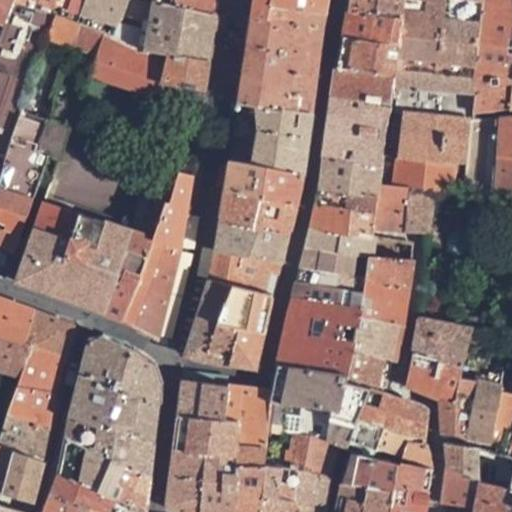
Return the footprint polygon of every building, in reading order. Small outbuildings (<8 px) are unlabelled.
[(0,0),(0,23),(3,24),(11,3),(12,0),(0,0)] [(12,0),(11,3),(39,11),(42,0),(12,0)] [(42,0),(39,11),(55,16),(80,24),(88,0),(42,0)] [(88,0),(80,24),(102,30),(112,33),(130,0),(88,0)] [(150,0),(143,42),(171,50),(208,61),(212,35),(216,12),(212,11),(173,0),(150,0)] [(173,0),(212,11),(214,0),(173,0)] [(267,20),(270,5),(326,11),(328,0),(253,0),(251,18),(267,20)] [(376,0),(348,0),(347,9),(375,13),(376,0)] [(403,0),(376,0),(375,13),(401,18),(403,0)] [(403,0),(401,18),(398,44),(394,75),(392,85),(477,90),(478,85),(482,0),(403,0)] [(511,0),(482,0),(478,85),(511,81),(511,0)] [(0,156),(4,158),(10,142),(21,112),(55,16),(39,11),(11,3),(3,24),(0,32),(0,156)] [(249,32),(247,47),(320,55),(326,11),(270,5),(267,20),(251,18),(249,32)] [(347,9),(343,35),(398,44),(401,18),(375,13),(347,9)] [(96,48),(86,75),(159,92),(164,78),(168,62),(171,50),(143,42),(112,33),(102,30),(96,48)] [(343,35),(337,65),(394,75),(398,44),(343,35)] [(311,112),(320,55),(247,47),(242,79),(238,104),(311,112)] [(206,76),(208,61),(171,50),(168,62),(164,78),(165,79),(168,80),(188,85),(195,88),(204,90),(206,76)] [(332,94),(390,103),(392,85),(394,75),(337,65),(332,94)] [(188,85),(168,80),(166,86),(186,93),(188,85)] [(511,107),(511,81),(478,85),(477,90),(475,112),(510,108),(511,107)] [(204,90),(195,88),(190,105),(201,109),(204,90)] [(332,94),(324,155),(382,164),(383,155),(390,103),(332,94)] [(75,108),(51,99),(44,120),(68,129),(75,109),(75,108)] [(302,172),(311,112),(238,104),(233,135),(229,161),(302,172)] [(62,182),(84,112),(75,109),(68,129),(57,159),(50,178),(62,182)] [(32,150),(44,120),(21,112),(10,142),(32,150)] [(403,112),(398,156),(433,158),(466,161),(475,117),(475,116),(403,112)] [(511,114),(502,115),(495,193),(511,193),(511,114)] [(32,150),(48,156),(57,159),(68,129),(44,120),(32,150)] [(0,209),(26,218),(48,156),(32,150),(10,142),(4,158),(0,169),(0,209)] [(324,155),(319,186),(378,195),(379,184),(382,164),(324,155)] [(430,189),(433,158),(398,156),(383,155),(382,164),(379,184),(409,187),(430,189)] [(430,189),(460,191),(465,169),(466,161),(433,158),(430,189)] [(296,202),(302,172),(229,161),(227,176),(225,189),(296,202)] [(173,198),(180,171),(155,165),(147,191),(150,192),(170,197),(173,198)] [(157,244),(180,249),(187,207),(192,173),(180,171),(173,198),(170,197),(161,232),(157,244)] [(373,228),(405,230),(409,187),(379,184),(378,195),(375,212),(373,228)] [(375,212),(378,195),(319,186),(319,187),(316,202),(375,212)] [(405,230),(427,231),(430,189),(409,187),(405,230)] [(288,233),(296,202),(225,189),(222,205),(220,221),(288,233)] [(150,192),(147,191),(137,226),(161,232),(170,197),(150,192)] [(15,280),(102,311),(122,224),(122,221),(43,200),(15,280)] [(375,212),(316,202),(312,217),(311,221),(310,225),(372,236),(372,232),(373,228),(375,212)] [(0,272),(7,271),(26,218),(0,209),(0,272)] [(281,261),(288,233),(220,221),(218,234),(215,249),(281,261)] [(136,227),(122,224),(102,311),(104,312),(136,227)] [(305,246),(369,257),(369,253),(372,238),(372,236),(310,225),(305,246)] [(104,312),(122,319),(157,244),(161,232),(137,226),(136,227),(104,312)] [(122,319),(158,338),(180,249),(157,244),(122,319)] [(305,246),(301,266),(365,276),(369,257),(305,246)] [(209,280),(246,287),(273,293),(281,261),(215,249),(213,266),(211,274),(209,280)] [(409,285),(412,258),(369,253),(369,257),(365,276),(365,278),(409,285)] [(297,281),(363,291),(365,278),(365,276),(301,266),(297,281)] [(396,360),(404,322),(409,285),(365,278),(363,291),(360,306),(351,358),(396,360)] [(184,355),(227,363),(246,287),(209,280),(196,321),(184,355)] [(297,281),(293,297),(360,306),(363,291),(297,281)] [(256,368),(273,293),(246,287),(227,363),(256,368)] [(0,372),(20,379),(28,344),(65,356),(69,344),(75,324),(0,296),(0,372)] [(293,297),(278,365),(342,375),(341,381),(347,383),(351,358),(360,306),(293,297)] [(460,370),(467,342),(470,329),(417,320),(412,350),(460,370)] [(494,347),(497,328),(482,326),(470,329),(467,342),(494,347)] [(79,374),(158,396),(159,383),(153,365),(101,336),(89,338),(79,374)] [(55,391),(65,356),(28,344),(20,379),(55,391)] [(407,385),(441,399),(452,402),(458,376),(460,370),(412,350),(410,366),(407,385)] [(389,396),(396,360),(351,358),(347,383),(361,387),(389,396)] [(289,400),(335,406),(329,434),(338,442),(346,444),(347,445),(347,443),(353,419),(361,387),(347,383),(341,381),(342,375),(278,365),(273,391),(271,397),(289,400)] [(158,403),(158,396),(79,374),(68,417),(153,440),(158,403)] [(442,433),(466,437),(476,379),(458,376),(452,402),(441,399),(442,433)] [(50,427),(55,391),(20,379),(8,411),(50,427)] [(180,403),(178,417),(225,422),(228,385),(183,379),(180,403)] [(466,437),(490,441),(500,389),(501,384),(476,379),(466,437)] [(166,508),(179,511),(290,511),(297,470),(286,468),(262,462),(267,427),(271,397),(273,391),(228,385),(225,422),(178,417),(171,467),(166,508)] [(361,387),(353,419),(383,426),(394,428),(400,399),(389,396),(361,387)] [(511,391),(500,389),(490,441),(495,442),(499,423),(511,426),(511,391)] [(289,400),(271,397),(267,427),(285,429),(289,400)] [(394,428),(427,437),(428,413),(424,407),(400,399),(394,428)] [(45,460),(50,427),(8,411),(0,429),(0,443),(16,449),(45,460)] [(153,440),(68,417),(65,436),(150,475),(153,440)] [(353,419),(347,443),(375,449),(377,444),(383,426),(353,419)] [(511,426),(499,423),(495,442),(495,451),(511,456),(511,426)] [(394,428),(383,426),(377,444),(391,447),(392,439),(426,445),(427,437),(394,428)] [(290,511),(323,511),(338,442),(329,434),(294,430),(286,468),(297,470),(290,511)] [(150,475),(65,436),(57,476),(146,511),(150,475)] [(388,459),(432,468),(430,455),(426,445),(392,439),(391,447),(388,459)] [(447,464),(480,471),(481,447),(477,446),(446,442),(447,464)] [(0,492),(2,493),(16,449),(0,443),(0,492)] [(481,447),(480,471),(511,477),(511,456),(495,451),(481,447)] [(2,493),(33,502),(45,463),(45,460),(16,449),(2,493)] [(429,489),(432,468),(388,459),(373,457),(353,453),(347,463),(343,483),(368,484),(400,487),(429,489)] [(442,503),(475,507),(480,471),(447,464),(442,503)] [(511,511),(511,477),(480,471),(475,507),(474,511),(511,511)] [(145,511),(146,511),(57,476),(53,488),(50,494),(100,511),(145,511)] [(362,511),(368,484),(343,483),(336,511),(362,511)] [(362,511),(395,511),(400,487),(368,484),(362,511)] [(425,511),(428,507),(429,489),(400,487),(395,511),(425,511)] [(100,511),(50,494),(43,511),(100,511)]
